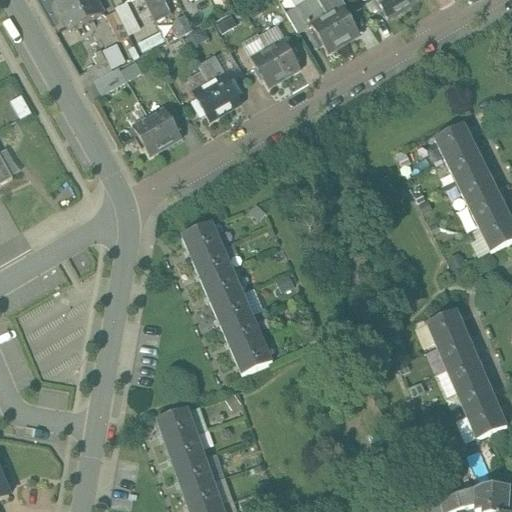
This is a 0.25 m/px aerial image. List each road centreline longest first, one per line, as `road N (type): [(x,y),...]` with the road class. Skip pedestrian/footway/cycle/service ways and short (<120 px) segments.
road 1 (residential): [(123,206),(489,0)]
road 2 (residential): [(83,511),(126,258),(123,206)]
road 3 (residential): [(123,206),(11,0)]
